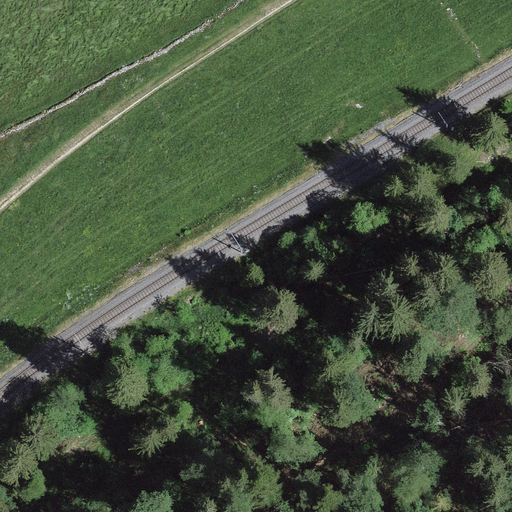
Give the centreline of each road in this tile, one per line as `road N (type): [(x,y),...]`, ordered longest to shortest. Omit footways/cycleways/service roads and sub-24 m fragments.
road 1 (track): [(287,0),(96,127),(0,204)]
road 2 (track): [(511,308),(263,511)]
